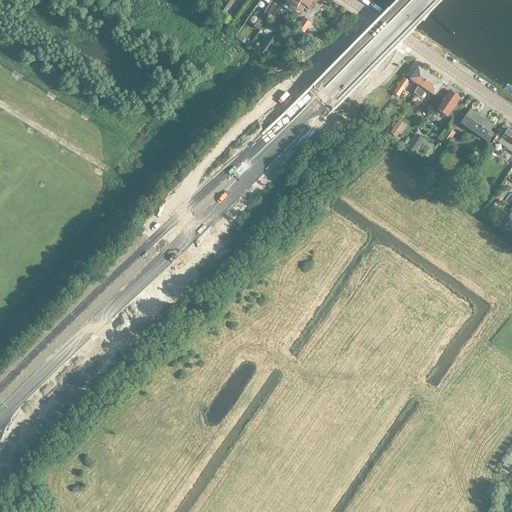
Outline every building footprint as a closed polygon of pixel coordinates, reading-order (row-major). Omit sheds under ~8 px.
[(227,0),(221,10),(225,12),(232,0),(227,0)] [(295,0),(296,1),(292,7),(297,10),(303,0),(295,0)] [(316,0),(303,0),(297,10),(295,13),(297,14),(300,12),(301,13),(305,7),(310,10),(316,0)] [(268,17),(276,5),(271,2),(263,14),(268,17)] [(304,34),(311,23),(304,18),(297,28),(304,34)] [(272,34),(259,49),(266,54),(278,39),(272,34)] [(418,68),(409,80),(418,86),(413,93),(416,95),(429,76),(418,68)] [(441,84),(429,76),(416,95),(421,99),(426,91),(433,96),(441,84)] [(398,97),(409,81),(403,78),(393,93),(398,97)] [(448,90),(440,102),(435,109),(445,116),(450,109),(452,110),(460,98),(448,90)] [(429,112),(436,101),(431,98),(424,108),(429,112)] [(469,110),(460,124),(487,142),(493,134),(489,132),(493,126),(469,110)] [(398,121),(390,132),(397,137),(404,126),(398,121)] [(448,144),(455,133),(449,128),(441,139),(448,144)] [(511,132),(507,129),(503,135),(498,132),(493,140),(496,142),(490,149),(501,157),(506,149),(511,153),(511,132)] [(414,153),(424,140),(416,134),(406,148),(414,153)]
